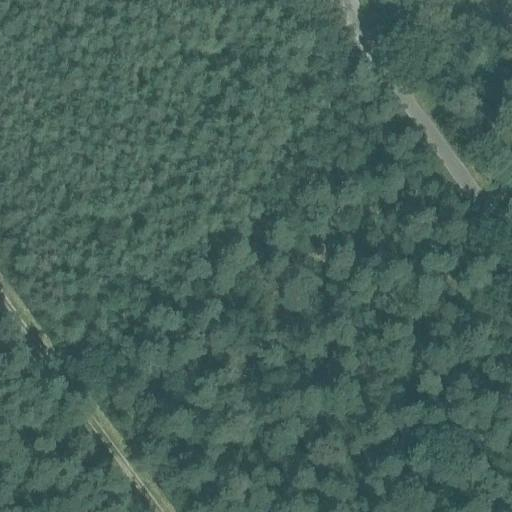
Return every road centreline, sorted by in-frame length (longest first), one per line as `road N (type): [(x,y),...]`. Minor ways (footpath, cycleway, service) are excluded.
road 1 (unclassified): [(511,247),(358,28),(349,0)]
road 2 (track): [(160,511),(0,285)]
